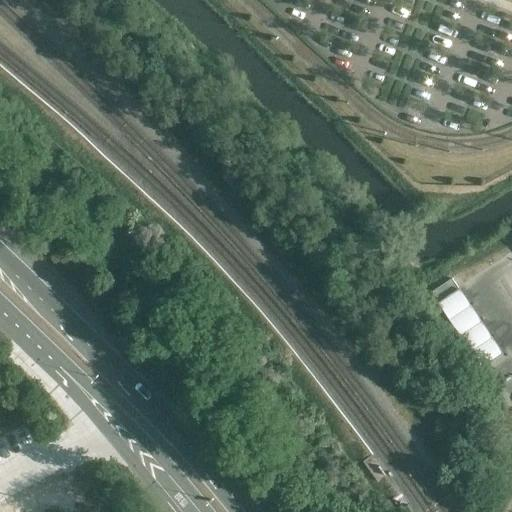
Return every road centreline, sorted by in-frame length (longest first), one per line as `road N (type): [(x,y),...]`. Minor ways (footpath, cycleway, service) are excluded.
road 1 (secondary): [(248,507),(180,427),(0,251)]
road 2 (secondary): [(66,364),(207,511)]
road 3 (secondary): [(66,364),(78,398),(172,511)]
